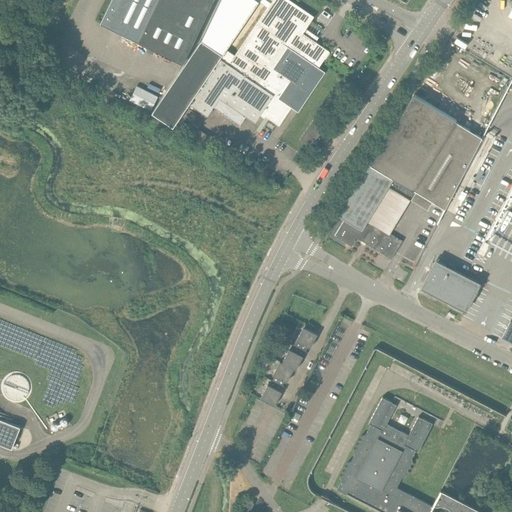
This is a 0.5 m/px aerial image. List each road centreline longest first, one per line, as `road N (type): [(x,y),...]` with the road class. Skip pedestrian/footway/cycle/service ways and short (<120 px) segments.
road 1 (tertiary): [(285,246),(421,35)]
road 2 (tertiary): [(207,432),(285,246)]
road 3 (residential): [(511,362),(355,280)]
road 4 (residential): [(355,280),(288,408)]
